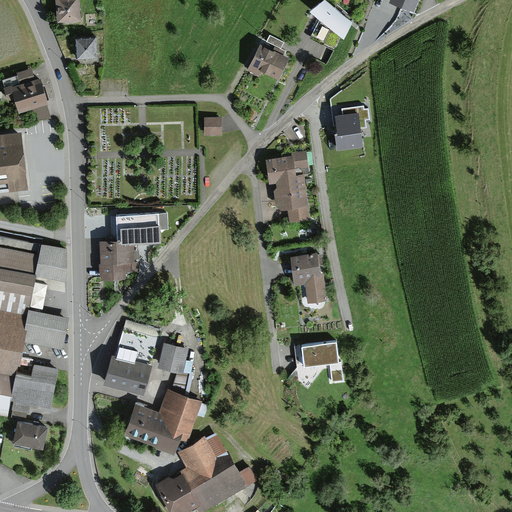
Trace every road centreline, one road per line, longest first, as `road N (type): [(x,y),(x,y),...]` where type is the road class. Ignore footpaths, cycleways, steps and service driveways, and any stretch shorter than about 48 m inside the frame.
road 1 (residential): [(31,0),(59,71),(77,154),(81,339)]
road 2 (residential): [(81,339),(98,334),(206,204),(313,95)]
road 3 (residential): [(313,95),(349,327)]
road 4 (residential): [(313,95),(430,15)]
